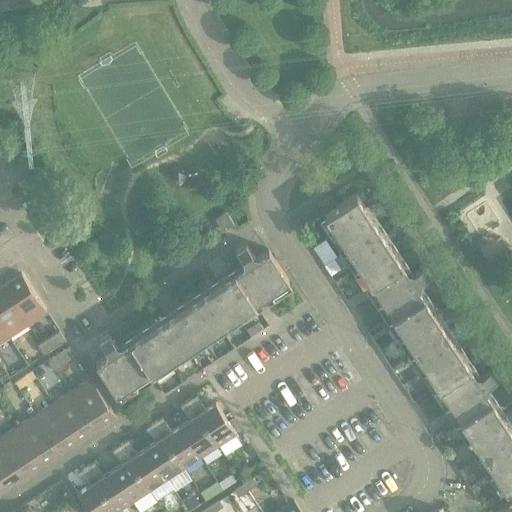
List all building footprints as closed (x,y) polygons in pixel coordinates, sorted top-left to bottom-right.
[(356,193),(338,206),(325,214),(337,232),(368,211),(356,193)] [(318,204),(325,214),(338,206),(331,196),(318,204)] [(368,211),(337,232),(348,249),(379,228),(368,211)] [(226,212),(215,218),(223,231),(234,224),(226,212)] [(379,228),(348,249),(359,266),(391,245),(379,228)] [(245,243),(235,249),(245,264),(250,261),(255,258),(245,243)] [(402,262),(391,245),(359,266),(370,283),(402,262)] [(414,248),(403,256),(431,298),(442,291),(414,248)] [(269,249),(255,258),(250,261),(271,293),(289,281),(269,249)] [(245,264),(235,272),(233,272),(254,304),(271,293),(250,261),(245,264)] [(370,283),(381,300),(413,280),(402,262),(370,283)] [(254,304),(233,272),(216,284),(237,315),(254,304)] [(22,274),(3,286),(28,324),(47,312),(22,274)] [(381,300),(393,317),(424,297),(413,280),(381,300)] [(237,315),(216,284),(199,295),(220,326),(237,315)] [(3,286),(0,287),(0,321),(10,336),(28,324),(3,286)] [(220,326),(199,295),(182,306),(203,337),(220,326)] [(435,314),(424,297),(393,317),(404,334),(435,314)] [(203,337),(182,306),(164,317),(185,349),(203,337)] [(435,314),(404,334),(415,351),(446,331),(435,314)] [(185,349),(164,317),(147,328),(168,360),(185,349)] [(0,321),(0,342),(10,336),(0,321)] [(168,360),(147,328),(130,340),(151,371),(168,360)] [(59,330),(53,334),(60,344),(66,341),(59,330)] [(446,331),(415,351),(426,369),(458,348),(446,331)] [(109,332),(98,339),(108,354),(113,351),(118,347),(109,332)] [(53,334),(48,337),(55,348),(60,344),(53,334)] [(48,337),(43,341),(50,351),(55,348),(48,337)] [(130,340),(118,347),(113,351),(134,382),(151,371),(130,340)] [(50,351),(43,341),(37,345),(44,355),(50,351)] [(69,346),(63,349),(70,360),(76,356),(69,346)] [(469,365),(467,361),(458,348),(426,369),(438,386),(469,365)] [(63,349),(58,353),(65,363),(70,360),(63,349)] [(113,351),(108,354),(106,356),(95,363),(116,394),(134,382),(113,351)] [(482,351),(471,358),(470,359),(498,401),(509,394),(482,351)] [(58,353),(53,356),(60,367),(65,363),(58,353)] [(60,367),(53,356),(47,360),(54,370),(60,367)] [(438,386),(449,403),(480,382),(469,365),(438,386)] [(90,378),(71,390),(96,429),(115,416),(90,378)] [(449,403),(460,420),(491,399),(480,382),(449,403)] [(71,390),(53,402),(78,440),(96,429),(71,390)] [(196,394),(188,400),(218,445),(236,433),(216,402),(206,408),(196,394)] [(503,416),(491,399),(460,420),(471,437),(503,416)] [(190,419),(181,425),(201,456),(218,445),(188,400),(180,405),(190,419)] [(53,402),(35,414),(60,452),(78,440),(53,402)] [(35,414),(17,426),(42,464),(60,452),(35,414)] [(511,430),(503,416),(471,437),(482,454),(511,434),(511,430)] [(162,417),(154,422),(184,467),(201,456),(181,425),(172,431),(162,417)] [(155,441),(146,447),(167,479),(184,467),(154,422),(146,427),(155,441)] [(17,426),(0,437),(0,439),(24,476),(42,464),(17,426)] [(511,434),(482,454),(494,471),(511,459),(511,434)] [(0,439),(0,478),(6,488),(24,476),(0,439)] [(128,439),(120,444),(150,490),(167,479),(146,447),(137,453),(128,439)] [(122,464),(112,470),(133,501),(150,490),(120,444),(112,449),(122,464)] [(511,459),(494,471),(505,489),(511,484),(511,459)] [(94,461),(86,467),(116,511),(133,501),(112,470),(103,475),(94,461)] [(115,511),(116,511),(86,467),(78,472),(87,486),(77,492),(89,511),(115,511)] [(253,477),(243,483),(248,490),(258,484),(253,477)] [(248,490),(243,483),(234,490),(238,497),(248,490)] [(208,487),(200,492),(206,501),(214,496),(208,487)] [(63,496),(69,506),(76,501),(69,491),(63,496)] [(193,494),(183,501),(189,510),(200,504),(193,494)] [(219,499),(209,506),(213,511),(214,511),(224,506),(219,499)] [(511,511),(511,499),(498,509),(499,511),(511,511)] [(284,507),(276,511),(301,511),(294,500),(285,507),(284,507)] [(76,501),(69,506),(73,511),(80,511),(82,511),(76,501)]
